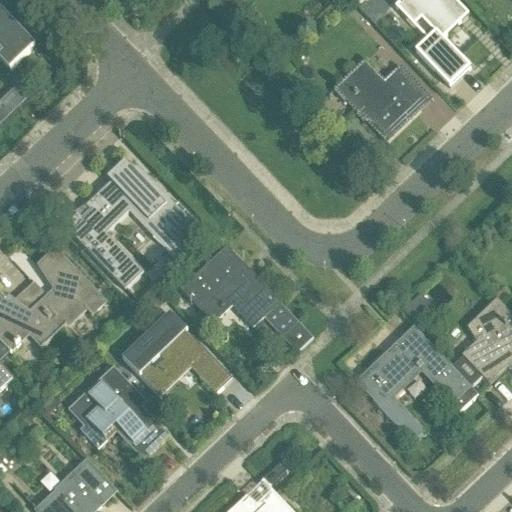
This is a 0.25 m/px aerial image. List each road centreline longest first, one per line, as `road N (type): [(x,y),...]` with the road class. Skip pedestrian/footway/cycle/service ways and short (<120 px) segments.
road 1 (residential): [(135,74),(285,232),(326,255),(364,242),(511,97)]
road 2 (residential): [(161,511),(294,385),(416,511)]
road 3 (residential): [(0,201),(135,74)]
